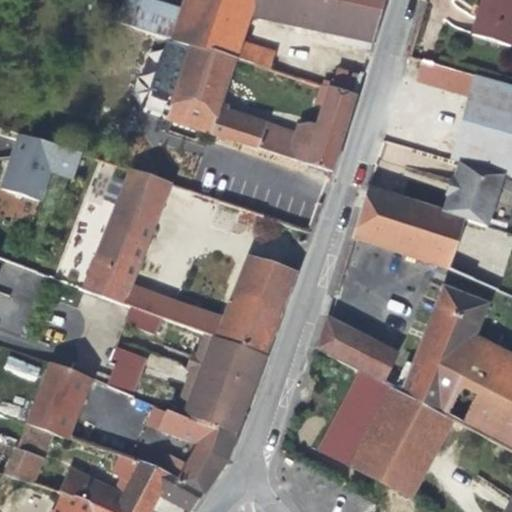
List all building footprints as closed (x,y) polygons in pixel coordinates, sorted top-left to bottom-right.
[(172,41),(181,15),(136,0),(128,0),(121,26),(172,41)] [(381,14),(332,0),(185,0),(181,15),(172,41),(191,47),(236,60),(268,70),(273,53),(241,42),(249,17),(344,39),(372,44),(376,31),(381,14)] [(332,0),(381,14),(385,0),(332,0)] [(509,49),(511,40),(511,0),(482,0),(478,14),(471,38),(509,49)] [(369,53),(372,44),(344,39),(342,49),(369,53)] [(219,109),(236,60),(191,47),(166,119),(211,134),(219,109)] [(421,63),(415,83),(469,98),(475,78),(421,63)] [(355,98),(360,80),(336,72),(332,83),(331,82),(330,84),(324,82),(322,88),(355,98)] [(511,88),(475,78),(469,98),(451,162),(458,165),(501,177),(511,180),(511,88)] [(348,119),(355,98),(322,88),(320,87),(314,105),(322,108),(321,112),(348,119)] [(225,139),(233,114),(219,109),(211,134),(225,139)] [(348,119),(321,112),(317,125),(344,133),(346,125),(348,119)] [(294,135),(233,114),(225,139),(330,174),(344,133),(317,125),(314,132),(297,128),(294,135)] [(24,137),(27,126),(13,121),(9,132),(19,136),(24,137)] [(38,142),(41,130),(27,126),(24,137),(38,142)] [(0,191),(37,204),(47,173),(71,181),(79,156),(38,142),(24,137),(19,136),(0,191)] [(485,230),(501,177),(458,165),(454,181),(449,179),(448,184),(445,194),(448,195),(442,216),(463,222),(485,230)] [(129,287),(169,187),(129,173),(114,211),(82,290),(122,305),(129,287)] [(446,271),(463,222),(442,216),(386,197),(366,191),(360,209),(350,240),(400,256),(446,271)] [(253,223),(256,215),(240,210),(236,222),(248,227),(253,223)] [(273,336),(296,275),(248,258),(222,321),(219,328),(201,322),(203,314),(175,304),(168,322),(204,335),(265,358),(273,336)] [(175,304),(129,287),(122,305),(128,307),(161,320),(168,322),(175,304)] [(511,359),(502,355),(473,343),(479,328),(491,332),(495,320),(499,310),(488,306),(441,288),(435,305),(409,369),(399,395),(449,421),(481,437),(502,449),(511,454),(511,359)] [(161,320),(128,307),(122,325),(155,336),(161,320)] [(222,321),(203,314),(201,322),(219,328),(222,321)] [(382,386),(397,355),(325,321),(315,352),(360,374),(382,386)] [(265,358),(204,335),(195,358),(256,381),(258,376),(265,358)] [(133,398),(147,359),(113,347),(107,364),(112,365),(104,387),(133,398)] [(183,379),(187,365),(155,357),(151,371),(183,379)] [(256,381),(195,358),(192,368),(253,390),(255,383),(256,381)] [(399,395),(409,369),(398,364),(388,389),(399,395)] [(67,441),(91,382),(48,365),(26,425),(67,441)] [(250,397),(253,390),(192,368),(175,415),(234,438),(238,429),(241,420),(236,419),(238,413),(243,414),(250,397)] [(408,500),(449,421),(399,395),(388,389),(382,386),(360,374),(319,453),(379,485),(392,491),(408,500)] [(175,415),(165,411),(156,431),(156,432),(179,441),(183,442),(196,446),(194,453),(225,463),(234,438),(175,415)] [(183,442),(174,460),(213,481),(219,472),(225,463),(194,453),(196,446),(183,442)] [(31,486),(41,462),(13,454),(4,477),(31,486)] [(201,498),(213,481),(187,466),(174,460),(163,454),(154,472),(201,498)] [(201,498),(154,472),(127,462),(113,456),(111,460),(121,464),(127,466),(121,480),(129,486),(132,487),(158,498),(183,511),(191,511),(193,509),(201,498)] [(121,480),(127,466),(121,464),(115,476),(121,480)] [(150,511),(152,511),(123,496),(115,493),(114,493),(68,471),(58,495),(61,497),(98,511),(150,511)] [(123,496),(129,486),(121,480),(114,493),(115,493),(123,496)] [(152,511),(158,498),(132,487),(129,486),(123,496),(152,511)] [(98,511),(61,497),(54,511),(98,511)]
